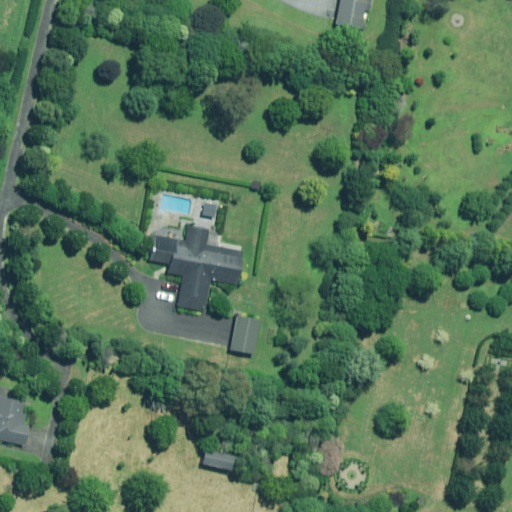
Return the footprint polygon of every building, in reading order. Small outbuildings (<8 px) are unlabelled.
[(371,0),(339,0),(335,24),(361,28),(363,11),(370,12),(371,0)] [(207,231),(185,227),(183,242),(152,237),(150,251),(169,255),(165,274),(181,277),(176,307),(203,312),(209,279),(234,283),(240,253),(204,246),(207,231)] [(258,321),(232,316),(226,350),(251,355),(258,321)] [(0,441),(25,447),(31,418),(17,415),(20,404),(0,399),(0,441)] [(201,449),(198,464),(232,470),(235,455),(201,449)]
